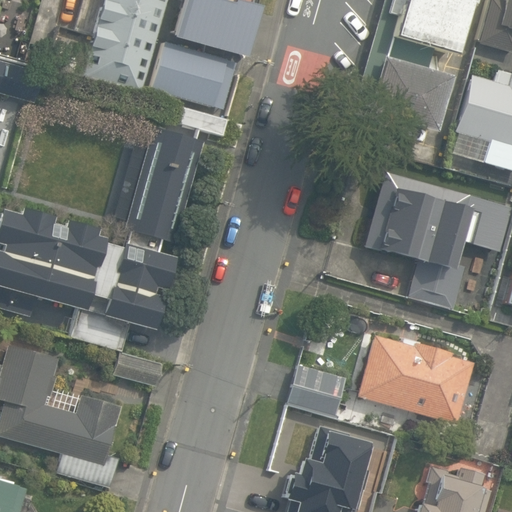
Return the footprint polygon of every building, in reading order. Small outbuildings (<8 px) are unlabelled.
[(140,96),(165,0),(102,0),(80,80),(140,96)] [(182,0),(172,40),(245,60),(259,9),(233,2),(232,7),(222,3),(223,0),(182,0)] [(390,39),(401,0),(383,0),(351,112),(364,115),(381,59),(384,60),(390,39)] [(401,0),(390,39),(432,51),(455,58),(470,7),(472,7),(474,0),(401,0)] [(511,0),(504,0),(504,2),(497,0),(489,0),(477,45),(511,54),(511,0)] [(432,51),(390,39),(384,60),(426,72),(432,51)] [(146,90),(219,110),(232,63),(159,43),(146,90)] [(384,60),(381,59),(364,115),(435,135),(451,79),(426,72),(384,60)] [(0,95),(29,103),(37,72),(0,61),(0,95)] [(511,190),(511,186),(511,74),(492,69),(488,84),(465,77),(447,134),(452,135),(446,153),(494,167),(489,183),(511,190)] [(219,137),(223,120),(170,105),(165,122),(219,137)] [(197,142),(147,129),(145,139),(131,136),(108,219),(121,222),(119,230),(126,232),(122,246),(116,244),(114,249),(97,244),(98,240),(89,238),(91,230),(59,221),(57,228),(45,225),(47,218),(15,210),(13,216),(0,212),(0,310),(26,317),(31,298),(75,310),(67,338),(117,352),(124,325),(147,331),(156,298),(145,295),(147,288),(158,291),(167,258),(153,254),(156,242),(169,245),(197,142)] [(0,132),(0,156),(5,158),(12,136),(0,132)] [(403,296),(450,309),(461,267),(449,264),(456,241),(496,252),(509,207),(488,201),(489,196),(481,194),(479,200),(382,174),(362,247),(413,261),(403,296)] [(511,257),(498,306),(511,310),(511,257)] [(352,392),(450,419),(467,359),(444,353),(446,349),(408,338),(407,343),(369,332),(352,392)] [(54,474),(108,488),(115,459),(105,457),(118,405),(75,394),(70,413),(41,406),(44,396),(50,397),(55,376),(51,375),(55,359),(4,346),(0,361),(0,403),(0,404),(0,440),(59,455),(54,474)] [(111,376),(153,387),(158,365),(144,361),(117,354),(111,376)] [(282,401),(329,413),(339,374),(292,361),(282,401)] [(286,511),(344,511),(346,505),(353,507),(363,468),(361,467),(367,444),(362,443),(363,439),(341,434),(342,431),(327,427),(328,423),(312,419),(308,436),(310,436),(305,459),(295,457),(291,472),(284,471),(278,495),(290,499),(286,511)] [(481,511),(487,492),(477,489),(481,474),(457,468),(455,477),(445,475),(446,471),(429,466),(424,482),(427,483),(421,505),(414,504),(412,511),(481,511)] [(0,511),(18,511),(25,489),(16,487),(17,486),(0,480),(0,511)]
